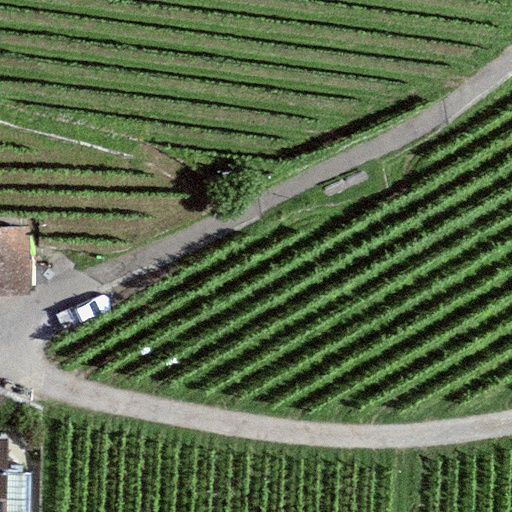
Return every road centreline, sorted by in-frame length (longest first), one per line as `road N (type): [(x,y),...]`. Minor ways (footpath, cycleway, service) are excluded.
road 1 (track): [(0,359),(31,379),(134,406),(307,434),(366,438),(511,420)]
road 2 (track): [(511,56),(414,128),(69,288)]
